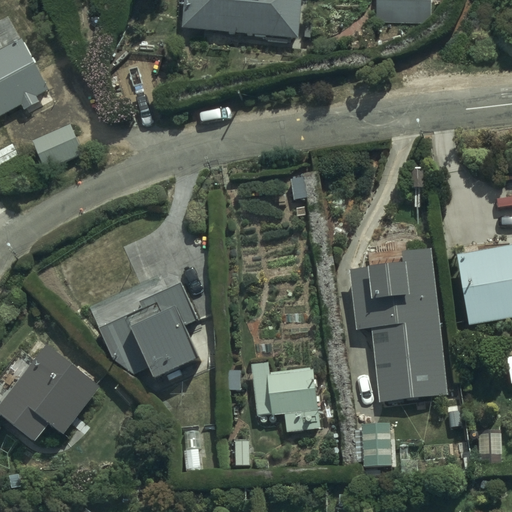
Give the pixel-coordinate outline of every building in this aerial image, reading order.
[(185,0),(183,26),(299,39),(303,0),(185,0)] [(432,0),(377,0),(377,23),(431,24),(432,0)] [(0,117),(22,105),(25,111),(39,104),(37,99),(50,91),(22,39),(19,41),(8,20),(0,24),(0,117)] [(70,128),(34,143),(46,173),(83,157),(70,128)] [(511,252),(458,260),(469,334),(511,327),(511,252)] [(450,403),(433,254),(405,257),(406,260),(362,265),(363,275),(352,277),(358,338),(373,336),(381,410),(450,403)] [(199,321),(183,284),(141,302),(144,311),(101,329),(115,362),(135,376),(150,370),(156,382),(202,362),(186,326),(199,321)] [(104,387),(48,343),(0,404),(0,413),(37,442),(50,425),(65,436),(104,387)] [(273,368),(256,369),(262,419),(276,417),(277,420),(290,418),(292,437),(325,433),(318,373),(274,378),(273,368)] [(504,428),(481,428),(482,467),(504,466),(504,428)] [(391,430),(363,430),(364,472),(392,472),(391,430)] [(211,471),(210,431),(185,432),(186,472),(211,471)]
